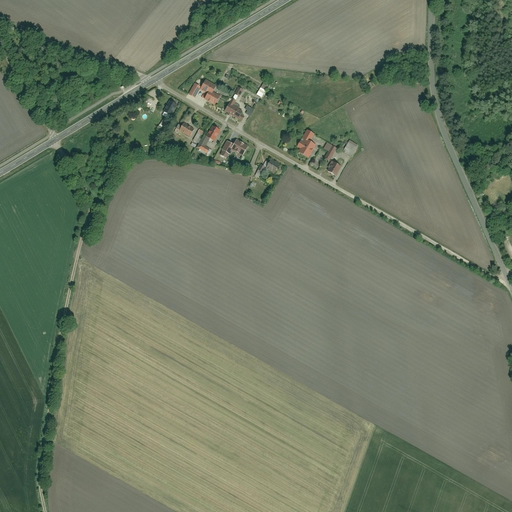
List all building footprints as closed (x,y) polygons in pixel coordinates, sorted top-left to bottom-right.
[(269,84),(264,81),(261,88),(266,90),(269,84)] [(367,85),(369,90),(376,86),(373,82),(367,85)] [(201,83),(199,87),(193,84),(187,96),(194,99),(198,91),(206,95),(203,100),(215,106),(218,99),(210,95),(213,89),(201,83)] [(245,106),(242,111),(234,107),(242,92),(236,89),(228,104),(227,104),(223,112),(240,121),(244,114),(249,117),(253,110),(245,106)] [(260,89),(256,96),(261,99),(265,92),(260,89)] [(169,102),(163,114),(171,118),(177,106),(169,102)] [(189,137),(193,130),(182,123),(178,131),(189,137)] [(206,137),(214,142),(220,132),(212,127),(206,137)] [(306,131),(300,140),(304,143),(303,146),(298,143),(295,148),(300,151),(298,154),(308,159),(316,146),(310,143),(314,136),(306,131)] [(229,141),(227,144),(225,143),(219,156),(226,160),(231,152),(241,157),(245,149),(239,146),(240,144),(236,142),(235,144),(229,141)] [(348,143),(342,153),(350,158),(357,148),(348,143)] [(200,145),(198,150),(207,155),(210,150),(200,145)] [(331,148),(324,160),(330,163),(337,151),(331,148)] [(270,161),(265,169),(275,175),(280,167),(270,161)] [(333,162),(327,170),(336,177),(342,169),(333,162)]
